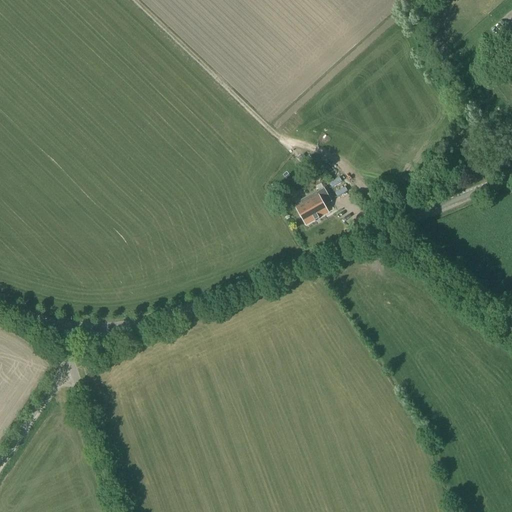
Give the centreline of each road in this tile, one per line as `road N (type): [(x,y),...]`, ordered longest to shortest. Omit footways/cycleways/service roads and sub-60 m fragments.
road 1 (tertiary): [(59,330),(148,325),(384,235),(511,174)]
road 2 (unclassified): [(121,511),(73,369)]
